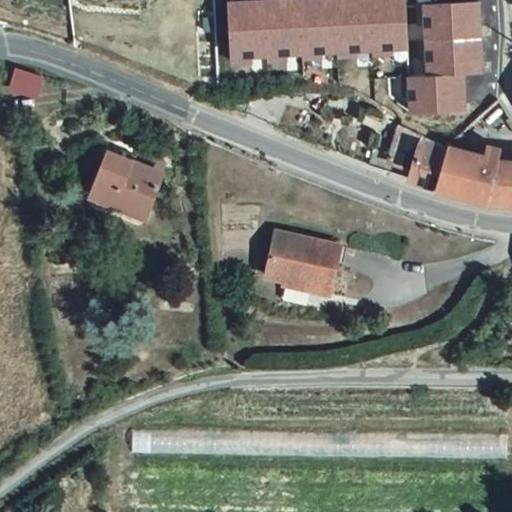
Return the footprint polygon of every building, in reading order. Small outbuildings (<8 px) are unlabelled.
[(405,0),(227,0),(231,64),(409,55),(405,0)] [(481,1),(423,4),(426,73),(484,70),(481,1)] [(45,74),(16,67),(12,83),(41,92),(45,74)] [(409,110),(465,107),(463,72),(407,75),(409,110)] [(388,161),(412,167),(421,133),(399,122),(388,161)] [(421,133),(412,167),(406,177),(416,182),(434,187),(443,147),(444,145),(421,133)] [(168,165),(137,152),(133,161),(98,146),(90,166),(100,170),(89,198),(114,208),(116,203),(148,216),(168,165)] [(507,205),(511,204),(511,161),(495,161),(496,151),(482,146),(478,157),(443,147),(434,187),(456,194),(492,203),(507,205)] [(339,247),(276,231),(266,274),(329,290),(339,247)]
